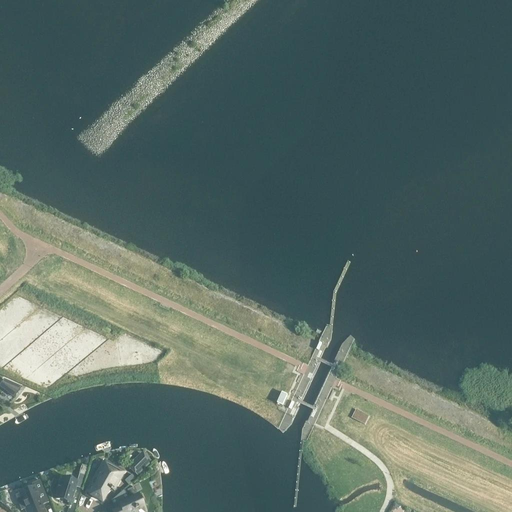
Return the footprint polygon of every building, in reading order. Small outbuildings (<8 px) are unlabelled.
[(332,328),(332,327),(326,326),(321,335),(284,413),(280,427),(285,431),(291,424),(320,361),(318,361),(325,347),(327,347),(331,339),(332,328)] [(303,440),(306,442),(313,428),(336,378),(351,347),(354,339),(350,335),(341,344),(333,361),(335,362),(333,367),(331,366),(301,429),(303,440)] [(0,384),(0,386),(13,397),(21,388),(4,380),(0,384)] [(370,416),(356,409),(351,418),(365,425),(370,416)] [(144,454),(129,466),(135,474),(141,468),(150,461),(144,454)] [(93,466),(81,499),(96,506),(102,493),(106,494),(114,474),(93,466)] [(85,476),(79,474),(76,481),(62,477),(60,484),(59,484),(56,492),(58,492),(55,499),(69,504),(75,487),(81,489),(85,476)] [(131,475),(124,481),(128,485),(134,479),(131,475)] [(29,506),(25,507),(27,511),(44,511),(50,510),(41,488),(34,490),(36,494),(26,498),(29,506)] [(144,511),(144,506),(135,508),(132,496),(116,502),(117,511),(144,511)]
